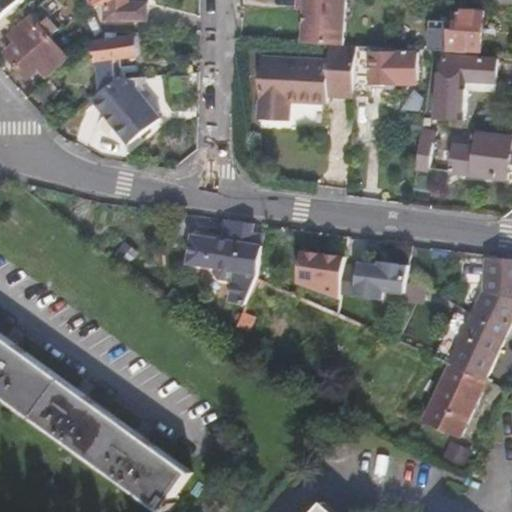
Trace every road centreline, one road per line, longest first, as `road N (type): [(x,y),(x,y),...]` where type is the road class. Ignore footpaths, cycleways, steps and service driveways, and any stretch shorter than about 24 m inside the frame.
road 1 (residential): [(213,202),(511,241)]
road 2 (residential): [(14,159),(213,202)]
road 3 (residential): [(213,202),(217,0)]
